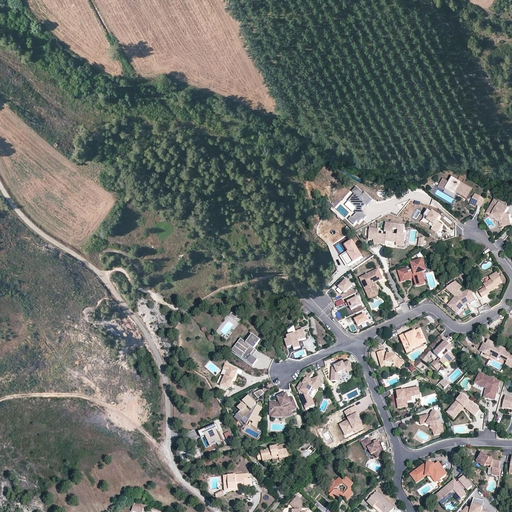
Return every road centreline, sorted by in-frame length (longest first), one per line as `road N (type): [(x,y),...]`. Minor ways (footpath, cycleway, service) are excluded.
road 1 (track): [(306,298),(289,277),(272,274),(178,311),(125,271),(115,267),(104,281)]
road 2 (residential): [(218,511),(178,476),(167,449),(168,379),(149,326)]
road 3 (unclassified): [(149,326),(89,266),(15,210),(0,183)]
road 4 (track): [(167,449),(98,402),(61,394),(0,397)]
road 5 (residential): [(511,292),(463,328),(428,306),(356,339)]
road 6 (residential): [(356,339),(401,461)]
